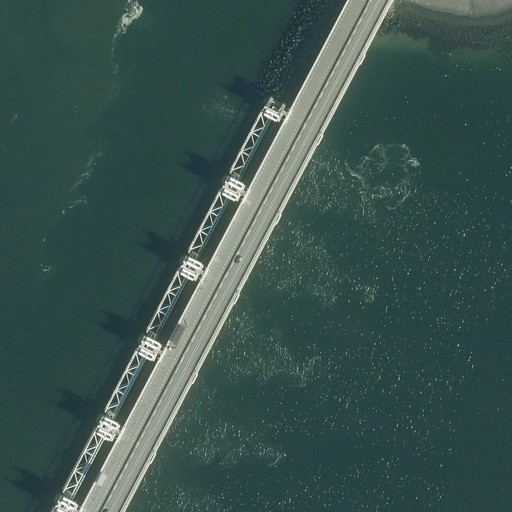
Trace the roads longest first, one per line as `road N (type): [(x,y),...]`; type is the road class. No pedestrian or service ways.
road 1 (primary): [(108,511),(377,0)]
road 2 (unclassified): [(87,511),(356,0)]
